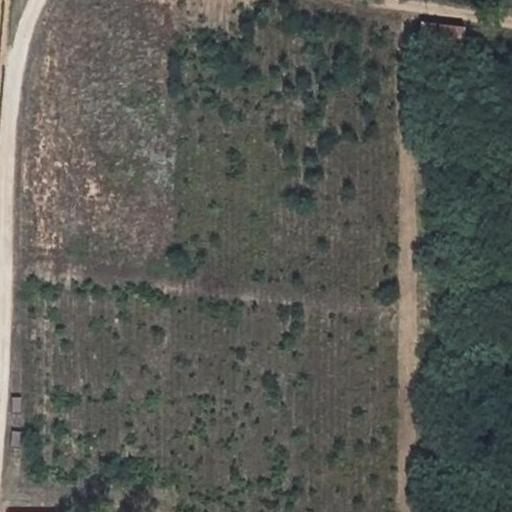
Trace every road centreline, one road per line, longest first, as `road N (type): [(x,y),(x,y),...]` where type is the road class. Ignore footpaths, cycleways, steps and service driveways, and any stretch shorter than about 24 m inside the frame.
road 1 (track): [(41,0),(23,36),(14,102),(0,408)]
road 2 (track): [(385,0),(511,22)]
